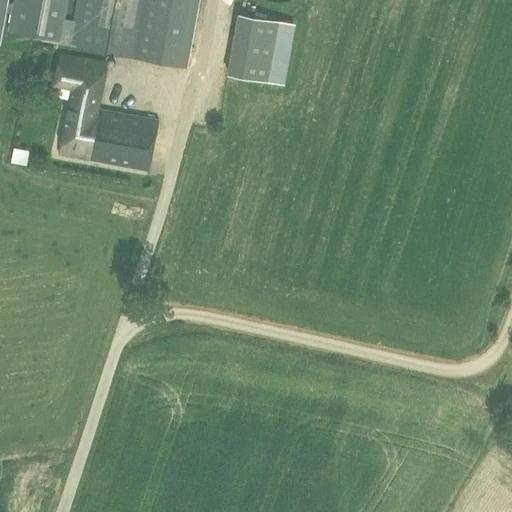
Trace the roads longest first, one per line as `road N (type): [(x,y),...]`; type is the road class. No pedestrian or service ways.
road 1 (unclassified): [(62,511),(179,143),(211,0)]
road 2 (track): [(118,342),(151,318),(176,312),(464,370),(492,358),(511,317)]
